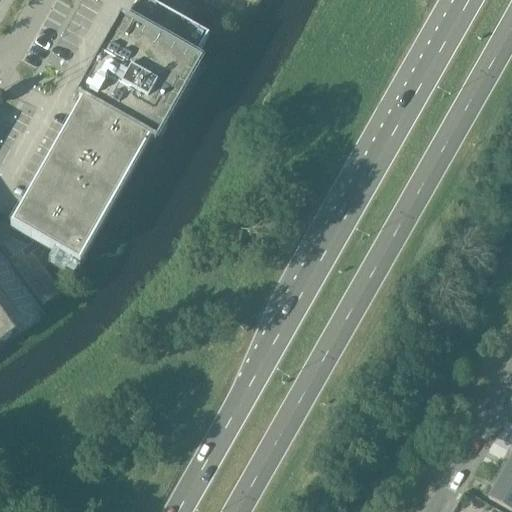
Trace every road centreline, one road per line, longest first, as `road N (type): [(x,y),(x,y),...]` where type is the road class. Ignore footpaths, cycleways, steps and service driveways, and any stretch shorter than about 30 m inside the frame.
road 1 (trunk): [(468,0),(178,511)]
road 2 (trunk): [(237,511),(511,29)]
road 3 (residential): [(433,511),(511,377)]
